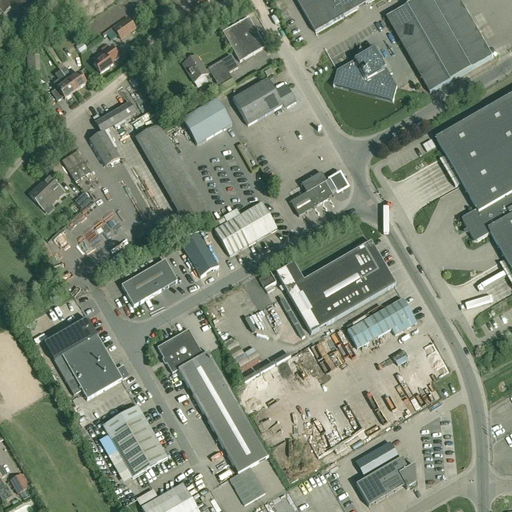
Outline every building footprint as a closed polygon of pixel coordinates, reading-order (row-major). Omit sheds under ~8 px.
[(295,0),(316,35),(375,0),(295,0)] [(459,0),(419,0),(387,19),(430,95),(493,58),(459,0)] [(140,14),(143,18),(148,14),(146,10),(140,14)] [(248,19),(229,30),(246,59),(265,48),(248,19)] [(136,31),(129,22),(114,33),(121,42),(136,31)] [(76,48),(80,54),(87,49),(83,44),(76,48)] [(96,64),(94,66),(100,75),(113,66),(111,64),(118,59),(111,49),(109,50),(106,47),(101,51),(102,52),(93,59),(96,64)] [(397,89),(375,51),(338,73),(334,88),(393,104),(397,89)] [(196,57),(183,66),(194,84),(208,76),(196,57)] [(215,83),(229,74),(238,69),(230,57),(207,70),(215,83)] [(60,72),(65,79),(70,76),(65,69),(60,72)] [(65,79),(61,73),(55,78),(59,83),(55,87),(65,101),(75,93),(67,82),(65,79)] [(229,74),(215,83),(218,89),(219,88),(222,94),(235,86),(232,81),(229,74)] [(78,75),(67,82),(75,93),(86,85),(78,75)] [(267,81),(248,92),(232,101),(247,128),(263,119),(285,106),(286,110),(295,104),(286,88),(275,94),(267,81)] [(463,222),(474,242),(477,243),(491,235),(511,272),(511,97),(436,141),(477,211),(464,219),(463,222)] [(231,127),(216,101),(181,121),(197,147),(231,127)] [(133,116),(134,115),(128,104),(104,119),(97,107),(88,113),(96,124),(95,125),(100,135),(89,142),(106,168),(119,160),(104,134),(122,123),(128,133),(140,127),(133,116)] [(135,140),(185,227),(209,213),(159,126),(135,140)] [(252,142),(256,150),(276,141),(272,133),(252,142)] [(423,147),(427,154),(435,149),(431,142),(423,147)] [(421,172),(425,180),(448,167),(444,159),(421,172)] [(266,170),(272,168),(269,161),(263,163),(266,170)] [(340,172),(328,179),(337,194),(349,187),(340,172)] [(290,204),(298,218),(329,201),(328,199),(332,196),(325,184),(326,183),(321,174),(301,186),(306,195),(290,204)] [(30,197),(40,208),(59,189),(49,178),(30,197)] [(92,190),(96,198),(101,195),(97,187),(92,190)] [(75,203),(82,211),(91,203),(83,195),(75,203)] [(211,227),(229,258),(277,231),(261,205),(239,218),(236,211),(223,219),(224,220),(211,227)] [(200,280),(218,270),(199,235),(181,245),(200,280)] [(276,275),(311,336),(395,286),(370,243),(303,282),(293,265),(276,275)] [(133,309),(177,284),(164,263),(121,288),(133,309)] [(269,291),(280,285),(278,281),(267,287),(269,291)] [(403,301),(347,333),(357,351),(391,331),(395,337),(416,325),(403,301)] [(87,320),(44,344),(54,363),(73,397),(82,393),(87,402),(127,379),(127,376),(124,369),(117,373),(87,320)] [(203,357),(188,331),(157,349),(172,375),(178,372),(238,476),(241,474),(251,468),(268,458),(208,354),(203,357)] [(114,355),(120,349),(116,344),(110,350),(114,355)] [(293,356),(246,381),(249,386),(295,360),(293,356)] [(416,358),(406,366),(411,373),(421,365),(416,358)] [(102,428),(132,480),(167,460),(137,408),(102,428)] [(415,485),(414,467),(407,471),(401,460),(355,486),(368,508),(404,487),(406,491),(415,485)] [(254,473),(251,468),(241,474),(244,479),(254,473)] [(331,480),(342,474),(339,468),(328,474),(331,480)] [(247,484),(257,478),(254,473),(244,479),(247,484)] [(233,485),(244,479),(241,474),(238,476),(230,480),(233,485)] [(0,494),(4,502),(11,498),(5,488),(4,488),(1,481),(2,481),(0,477),(0,494)] [(11,483),(16,496),(25,491),(20,478),(11,483)] [(250,490),(260,484),(257,478),(247,484),(250,490)] [(236,490),(247,484),(244,479),(233,485),(236,490)] [(334,485),(338,491),(347,486),(343,480),(334,485)] [(239,496),(250,490),(247,484),(236,490),(239,496)] [(263,489),(260,484),(250,490),(253,495),(263,489)] [(197,511),(182,486),(141,510),(142,511),(197,511)] [(266,494),(263,489),(253,495),(256,500),(266,494)] [(242,501),(253,495),(250,490),(239,496),(242,501)] [(245,506),(256,500),(253,495),(242,501),(245,506)] [(351,497),(345,501),(348,506),(354,502),(351,497)]
